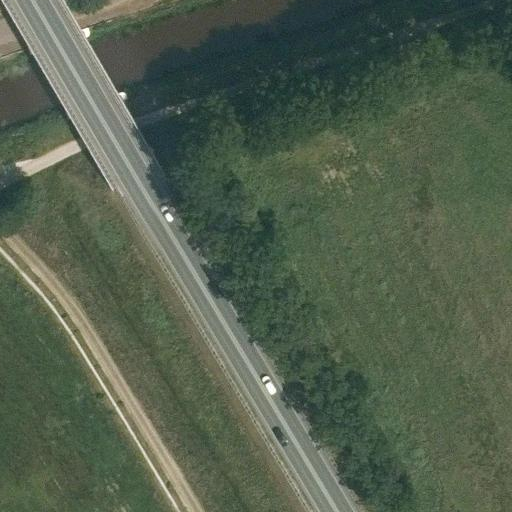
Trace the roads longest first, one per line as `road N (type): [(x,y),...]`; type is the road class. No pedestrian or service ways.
road 1 (trunk): [(335,511),(33,0)]
road 2 (unclassified): [(0,184),(152,117),(510,0)]
road 3 (track): [(0,231),(57,291),(193,511)]
